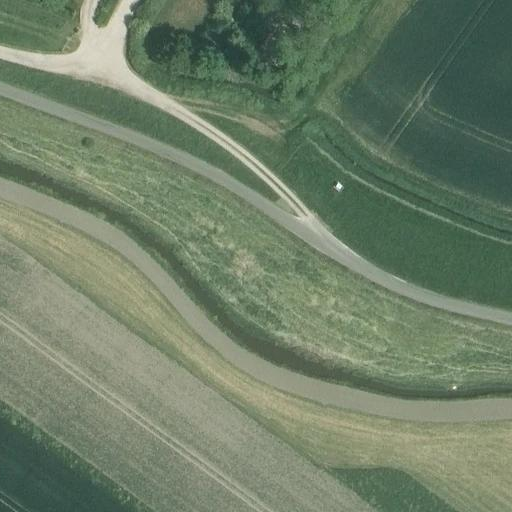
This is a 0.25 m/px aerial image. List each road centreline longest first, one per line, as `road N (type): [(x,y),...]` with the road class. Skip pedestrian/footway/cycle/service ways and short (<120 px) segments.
road 1 (unclassified): [(0,84),(151,142),(393,282),(511,317)]
road 2 (track): [(0,50),(101,67),(181,111),(276,181),(323,239)]
